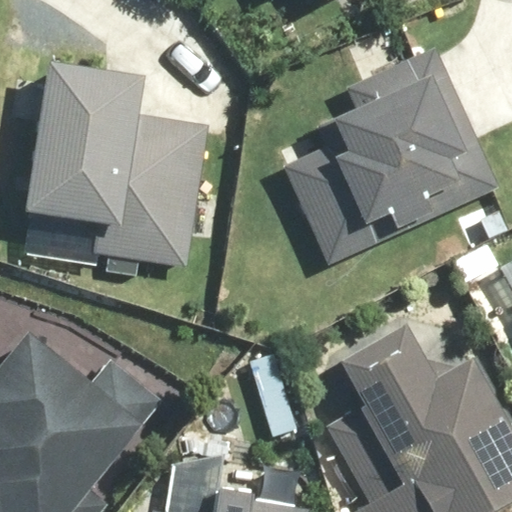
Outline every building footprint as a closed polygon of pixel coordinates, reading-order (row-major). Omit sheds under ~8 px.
[(323,151),(282,170),(329,273),(500,195),(433,50),(344,90),(354,113),(314,131),(323,151)] [(146,81),(49,67),(29,217),(99,227),(95,258),(188,270),(208,127),(141,118),(146,81)] [(509,511),(511,511),(511,431),(473,364),(458,373),(428,365),(407,329),(339,368),(362,406),(323,428),(369,508),(361,511),(509,511)] [(89,387),(30,338),(0,373),(0,511),(103,511),(109,505),(90,490),(162,404),(111,361),(89,387)] [(214,511),(308,511),(309,507),(217,494),(214,511)]
